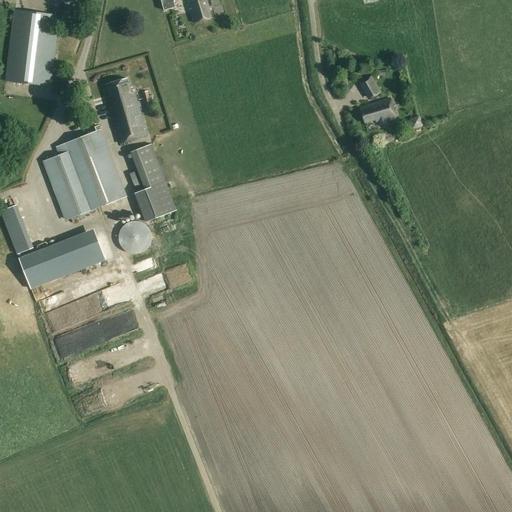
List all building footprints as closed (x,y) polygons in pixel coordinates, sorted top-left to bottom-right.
[(211,18),(208,7),(206,0),(207,0),(189,0),(190,3),(187,4),(189,11),(191,11),(194,23),(211,18)] [(6,82),(50,87),(59,16),(14,11),(6,82)] [(354,75),(341,80),(352,108),(365,103),(354,75)] [(369,98),(379,92),(370,77),(360,83),(369,98)] [(131,94),(127,79),(104,85),(105,89),(103,89),(110,112),(112,111),(115,119),(112,120),(119,144),(146,136),(134,93),(131,94)] [(153,111),(152,107),(150,97),(149,98),(147,92),(143,93),(147,113),(153,111)] [(359,107),(364,121),(364,123),(374,120),(374,121),(375,122),(378,121),(379,126),(387,124),(386,119),(395,117),(395,115),(390,98),(359,107)] [(409,119),(412,129),(422,126),(419,116),(409,119)] [(390,131),(393,130),(395,137),(404,133),(400,122),(388,127),(390,131)] [(67,220),(126,198),(101,131),(56,148),(59,156),(45,162),(67,220)] [(375,137),(364,140),(365,146),(377,143),(375,137)] [(135,193),(146,222),(176,210),(151,144),(131,152),(138,171),(145,190),(137,193),(135,193)] [(145,190),(138,171),(129,174),(137,193),(145,190)] [(2,209),(18,203),(16,198),(0,204),(2,209)] [(129,254),(135,255),(142,254),(147,250),(151,245),(152,238),(151,232),(147,226),(142,223),(135,222),(129,223),(123,227),(120,232),(119,238),(120,245),(124,250),(129,254)] [(96,237),(22,266),(31,289),(105,260),(96,237)] [(28,294),(18,297),(21,305),(31,302),(28,294)] [(108,334),(123,330),(117,312),(103,317),(108,334)]
